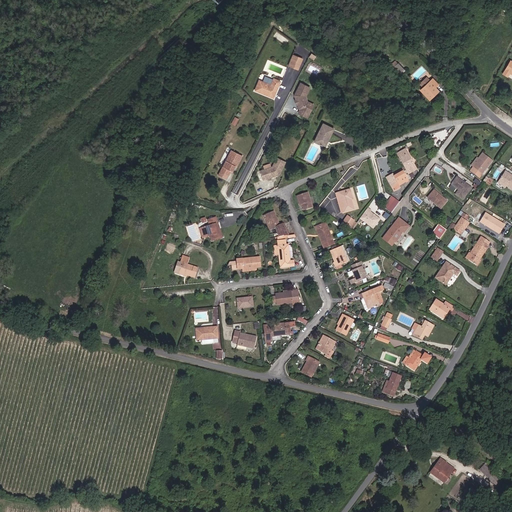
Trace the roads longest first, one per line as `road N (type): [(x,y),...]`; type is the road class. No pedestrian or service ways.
road 1 (tertiary): [(275,377),(0,306)]
road 2 (residential): [(284,189),(400,139),(490,114)]
road 3 (tertiary): [(511,252),(423,407)]
road 4 (tertiary): [(357,0),(390,16),(490,114)]
road 5 (tertiary): [(423,407),(275,377)]
road 6 (unclassified): [(423,407),(345,511)]
road 7 (residential): [(316,273),(327,307),(275,377)]
